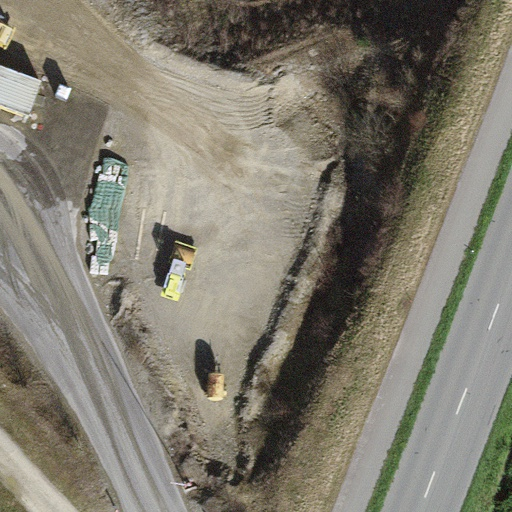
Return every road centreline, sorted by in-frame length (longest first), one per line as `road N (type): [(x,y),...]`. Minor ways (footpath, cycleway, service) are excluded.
road 1 (track): [(158,511),(0,221)]
road 2 (tertiary): [(511,271),(419,511)]
